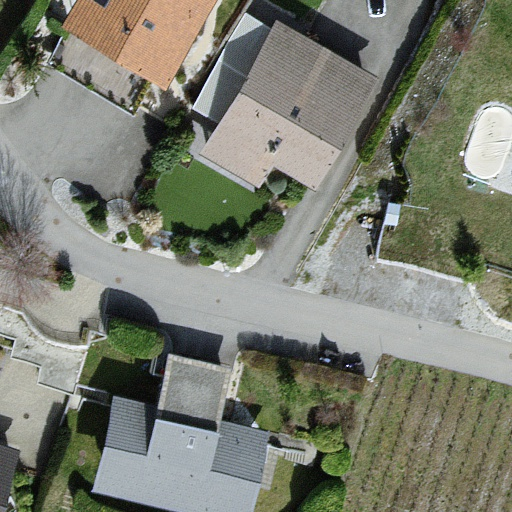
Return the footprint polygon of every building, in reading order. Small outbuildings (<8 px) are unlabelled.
[(80,0),(79,2),(70,17),(112,43),(157,70),(198,0),(80,0)] [(271,151),(309,173),(364,77),(302,42),(277,28),(222,123),(226,125),(211,152),(256,178),(271,151)] [(374,256),(462,277),(476,219),(389,198),(383,222),(374,256)] [(207,426),(221,368),(170,356),(156,414),(119,405),(103,474),(235,506),(251,437),(207,426)] [(0,479),(5,464),(9,451),(10,451),(10,450),(9,450),(9,449),(8,449),(0,445),(0,479)]
